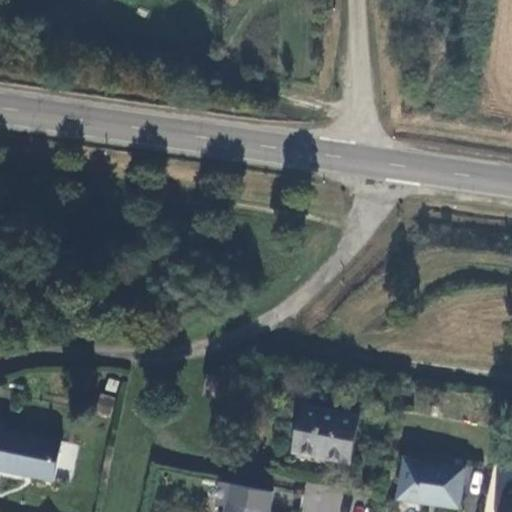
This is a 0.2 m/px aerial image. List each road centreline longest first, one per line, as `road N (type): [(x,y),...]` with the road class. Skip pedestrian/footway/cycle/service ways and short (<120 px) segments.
road 1 (unclassified): [(390,163),(342,257),(291,306),(246,334),(146,357),(59,354),(0,365)]
road 2 (track): [(360,226),(0,174)]
road 3 (primary): [(357,158),(0,105)]
road 4 (unclassified): [(353,0),(357,158)]
road 5 (primary): [(511,181),(390,163)]
